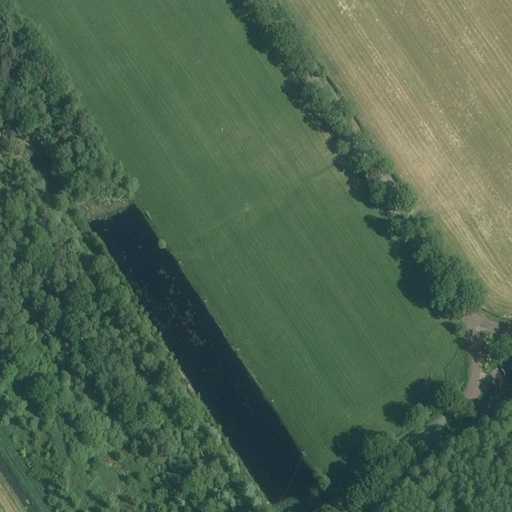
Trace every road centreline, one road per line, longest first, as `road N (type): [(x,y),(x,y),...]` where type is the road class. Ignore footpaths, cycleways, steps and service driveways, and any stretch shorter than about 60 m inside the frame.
road 1 (unclassified): [(470,316),(261,0)]
road 2 (tertiary): [(334,511),(472,395)]
